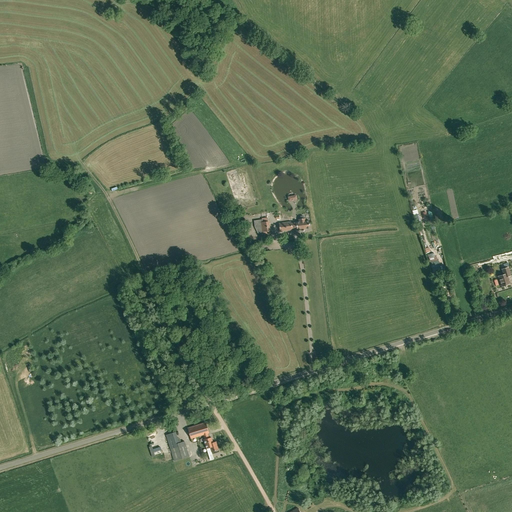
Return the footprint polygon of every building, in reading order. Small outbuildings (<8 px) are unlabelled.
[(412,210),(414,222),(420,221),(417,209),(412,210)] [(269,221),(267,221),(267,217),(261,218),(262,219),(254,220),(255,227),(258,233),(262,232),(264,234),(264,236),(269,235),(269,231),(271,230),(269,221)] [(302,229),(302,230),(305,230),(305,229),(310,228),(309,220),(306,221),(305,218),(299,219),(299,222),(296,222),(297,230),(302,229)] [(292,229),(291,223),(279,224),(280,231),(292,229)] [(429,258),(432,275),(440,274),(437,256),(429,258)] [(511,275),(508,267),(502,269),(503,274),(498,276),(499,280),(500,280),(502,286),(509,283),(507,276),(511,275)] [(205,422),(188,428),(191,438),(203,434),(205,439),(204,439),(206,448),(210,447),(211,451),(218,449),(216,441),(213,442),(211,437),(209,437),(208,433),(209,433),(205,422)] [(166,435),(174,461),(189,456),(184,441),(179,443),(175,432),(166,435)]
